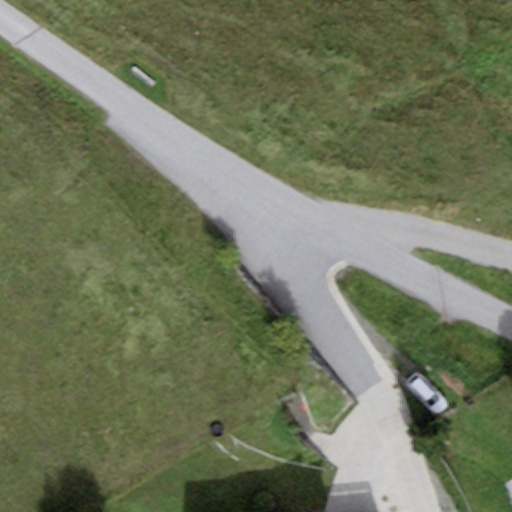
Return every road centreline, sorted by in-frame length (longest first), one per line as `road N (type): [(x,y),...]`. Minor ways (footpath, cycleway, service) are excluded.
road 1 (residential): [(426,511),(392,425),(246,220),(254,186)]
road 2 (track): [(254,186),(0,15)]
road 3 (residential): [(511,320),(254,186)]
